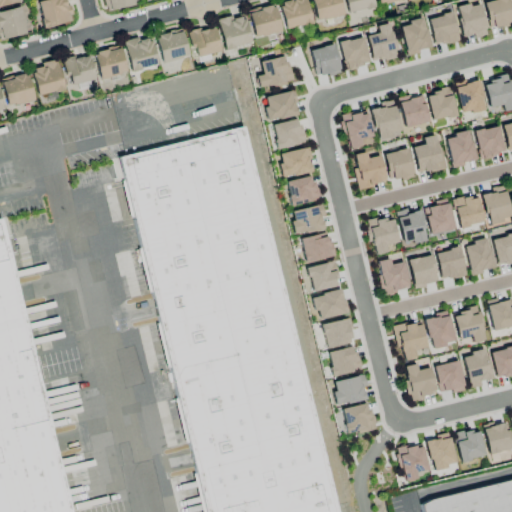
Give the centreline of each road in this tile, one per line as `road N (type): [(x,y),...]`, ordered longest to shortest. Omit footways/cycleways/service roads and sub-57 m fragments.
road 1 (residential): [(318,115),(390,414),(417,422),(511,398),(509,50),(331,97),(319,102),(318,115)]
road 2 (residential): [(220,0),(0,60)]
road 3 (residential): [(341,210),(511,168)]
road 4 (residential): [(368,319),(511,280)]
